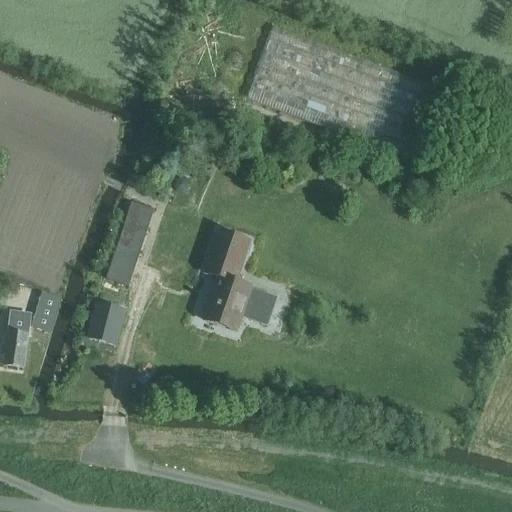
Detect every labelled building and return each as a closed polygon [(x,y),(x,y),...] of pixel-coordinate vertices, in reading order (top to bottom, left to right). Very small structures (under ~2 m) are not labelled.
[(244,102),(414,164),(441,91),(271,28),(244,102)] [(0,151),(0,187),(12,156),(0,151)] [(219,279),(205,322),(235,333),(240,318),(267,326),(276,300),(253,292),(254,290),(235,283),(249,243),(220,233),(206,275),(219,279)] [(98,306),(89,340),(115,346),(124,312),(98,306)] [(13,314),(10,334),(26,336),(29,317),(13,314)] [(4,365),(24,368),(28,336),(26,336),(10,334),(8,334),(4,365)]
